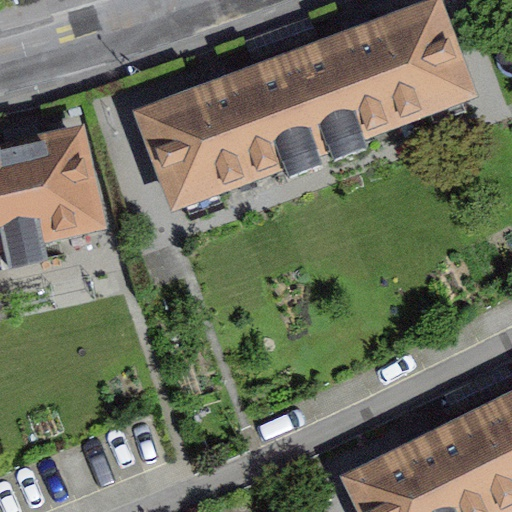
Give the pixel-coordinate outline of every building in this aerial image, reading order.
[(362,36),(289,64),(321,148),(466,94),(434,9),(362,36)] [(217,91),(145,118),(177,202),(321,148),(289,64),(217,91)] [(0,227),(4,244),(9,269),(45,260),(40,236),(94,224),(75,138),(0,155),(0,227)] [(511,405),(490,417),(511,462),(511,405)] [(511,511),(511,462),(490,417),(343,489),(353,511),(511,511)]
